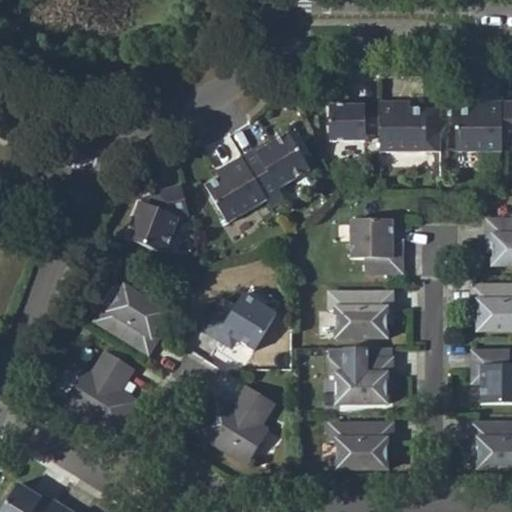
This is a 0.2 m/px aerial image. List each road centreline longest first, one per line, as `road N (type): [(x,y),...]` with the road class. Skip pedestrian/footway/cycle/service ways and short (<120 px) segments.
road 1 (residential): [(91,129),(76,202),(0,387)]
road 2 (residential): [(434,506),(432,281),(439,250)]
road 3 (tertiary): [(270,44),(511,45)]
road 4 (tertiary): [(511,5),(274,3)]
road 5 (tertiary): [(91,129),(183,120),(239,88),(270,44)]
road 6 (residential): [(0,425),(122,487)]
road 7 (residential): [(434,506),(305,511)]
road 8 (residential): [(250,511),(150,444)]
